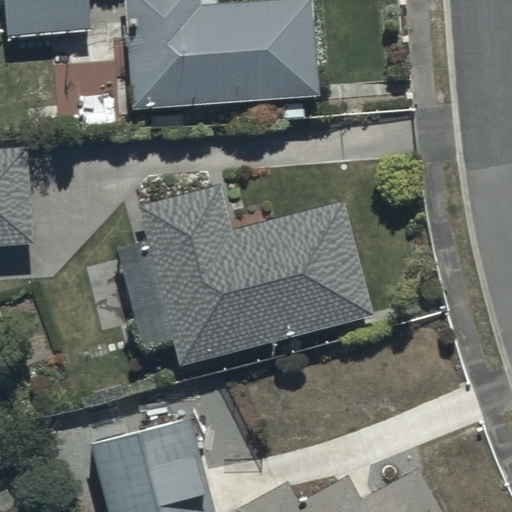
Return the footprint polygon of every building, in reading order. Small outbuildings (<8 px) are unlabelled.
[(0,0),(0,37),(86,36),(85,0),(0,0)] [(306,0),(196,8),(195,0),(120,0),(128,111),(316,99),(309,0),(306,0)] [(0,247),(30,246),(25,150),(0,151),(0,247)] [(219,185),(135,205),(175,367),(370,320),(341,203),(231,231),(219,185)] [(0,386),(30,367),(0,320),(0,386)] [(210,511),(190,421),(88,445),(103,511),(210,511)] [(281,484),(230,510),(230,511),(438,511),(416,468),(355,500),(345,481),(294,507),(281,484)]
